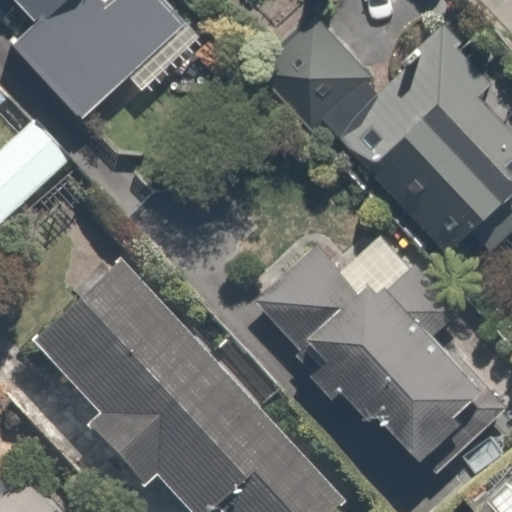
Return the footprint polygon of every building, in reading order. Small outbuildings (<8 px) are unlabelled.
[(18,0),(43,24),(11,56),(83,129),(190,23),(166,0),(18,0)] [(410,165),(498,251),(511,265),(511,124),(490,103),(507,86),(447,26),(338,136),(389,186),(410,165)] [(34,124),(0,157),(0,237),(74,165),(34,124)] [(317,243),(250,308),(379,439),(393,425),(441,474),(511,403),(511,400),(451,339),(472,318),(387,232),(346,272),(317,243)] [(123,268),(30,358),(97,428),(85,440),(142,499),(152,489),(174,511),(350,511),(355,508),(123,268)] [(511,511),(511,463),(464,501),(473,511),(511,511)] [(0,511),(52,511),(26,483),(0,505),(0,511)]
